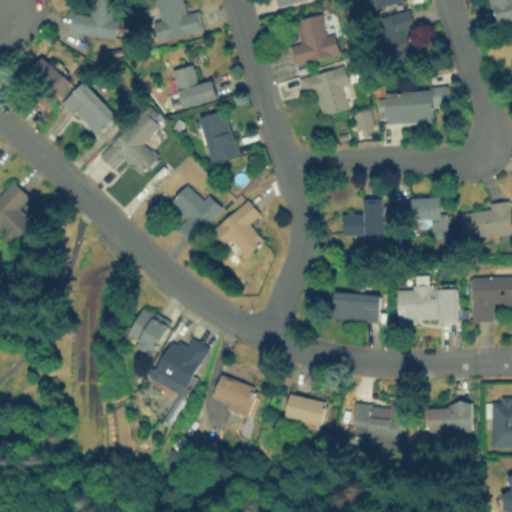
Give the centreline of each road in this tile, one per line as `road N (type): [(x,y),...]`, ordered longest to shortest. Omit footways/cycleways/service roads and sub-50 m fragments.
road 1 (residential): [(0,121),(197,300),(262,339),(378,364),(480,360)]
road 2 (residential): [(235,0),(302,229),(262,339)]
road 3 (residential): [(281,161),(490,152)]
road 4 (residential): [(490,152),(448,0)]
